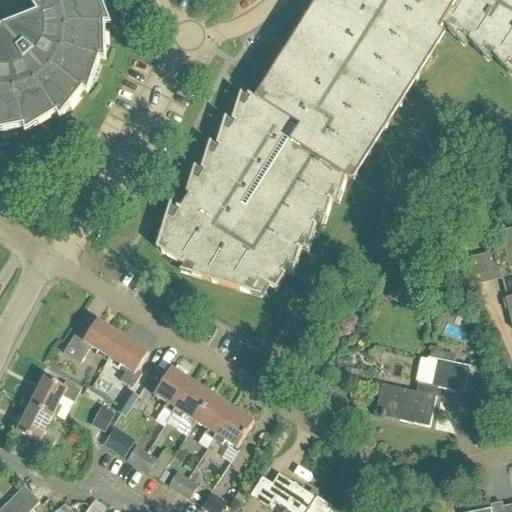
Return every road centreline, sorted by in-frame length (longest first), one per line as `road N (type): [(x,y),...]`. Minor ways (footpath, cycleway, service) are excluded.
road 1 (residential): [(383,475),(52,262)]
road 2 (residential): [(52,262),(104,199),(184,39)]
road 3 (residential): [(511,452),(383,475)]
